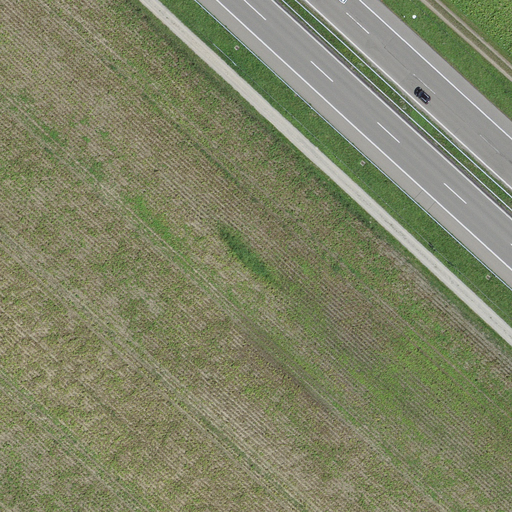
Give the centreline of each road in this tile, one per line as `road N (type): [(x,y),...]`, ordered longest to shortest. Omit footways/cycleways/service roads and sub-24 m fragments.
road 1 (track): [(511,335),(151,0)]
road 2 (motorway): [(244,0),(511,245)]
road 3 (motorway): [(511,161),(335,0)]
